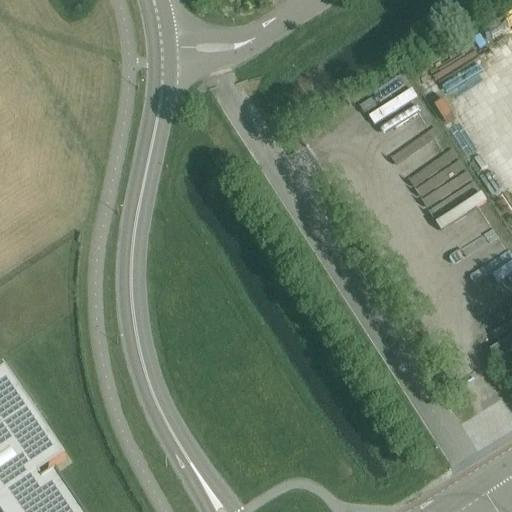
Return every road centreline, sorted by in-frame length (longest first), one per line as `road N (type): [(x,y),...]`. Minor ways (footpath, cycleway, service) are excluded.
road 1 (unclassified): [(477,483),(220,88)]
road 2 (tertiary): [(206,492),(159,411),(138,353),(130,282),(161,51)]
road 3 (unclassified): [(161,51),(248,44),(317,0)]
